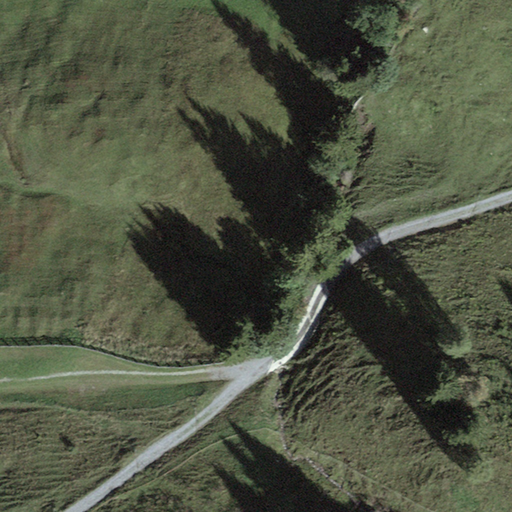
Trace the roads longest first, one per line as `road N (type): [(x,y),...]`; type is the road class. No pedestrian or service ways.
road 1 (track): [(67,511),(275,359),(335,272),(382,239),(511,200)]
road 2 (track): [(0,384),(157,378),(275,359)]
